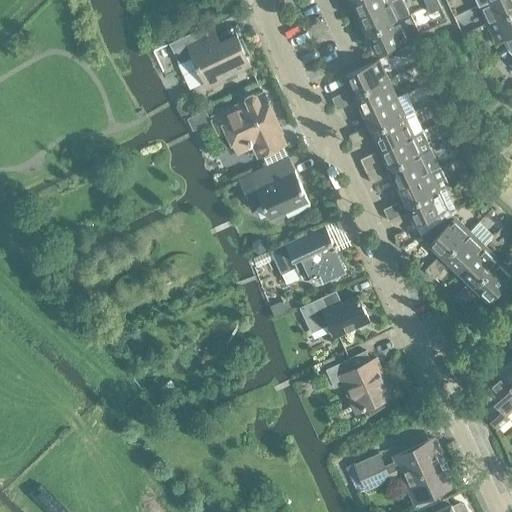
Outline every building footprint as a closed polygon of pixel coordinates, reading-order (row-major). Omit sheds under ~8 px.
[(350,0),(358,16),(392,0),(350,0)] [(392,0),(358,16),(367,34),(409,14),(402,0),(392,0)] [(437,0),(426,5),(429,12),(440,7),(437,0)] [(511,0),(489,0),(478,5),(487,24),(511,12),(511,0)] [(503,40),(508,51),(511,47),(511,12),(487,24),(496,43),(503,40)] [(409,14),(367,34),(376,54),(419,34),(410,14),(409,14)] [(194,57),(207,84),(250,63),(238,36),(215,46),(209,33),(176,49),(183,62),(194,57)] [(510,64),(511,66),(511,47),(508,51),(501,54),(510,64)] [(354,94),(382,81),(387,79),(379,60),(346,75),(354,94)] [(354,94),(364,114),(397,99),(387,79),(382,81),(354,94)] [(348,97),(346,92),(332,99),(334,103),(348,97)] [(255,143),(261,155),(284,145),(278,132),(282,131),(265,95),(258,98),(257,95),(253,95),(248,97),(247,100),(248,103),(214,119),(220,133),(228,129),(238,150),(255,143)] [(351,103),(349,97),(348,97),(334,103),(337,109),(351,103)] [(364,114),(372,132),(405,117),(405,116),(397,99),(364,114)] [(372,132),(381,150),(423,131),(414,112),(405,116),(405,117),(372,132)] [(349,136),(352,141),(366,135),(363,129),(349,136)] [(381,150),(389,169),(432,149),(423,131),(381,150)] [(366,135),(352,141),(354,146),(368,140),(366,135)] [(389,169),(398,187),(441,167),(432,149),(389,169)] [(288,217),(311,206),(308,200),(309,199),(289,156),(239,180),(245,193),(256,188),(270,217),(285,210),(288,217)] [(367,172),(369,178),(383,172),(380,166),(367,172)] [(398,187),(406,204),(445,188),(450,186),(441,167),(398,187)] [(383,172),(369,178),(372,184),(385,177),(383,172)] [(455,211),(445,188),(406,204),(400,207),(397,202),(390,206),(395,217),(403,214),(411,214),(420,235),(451,214),(455,211)] [(395,217),(390,206),(384,209),(389,220),(395,217)] [(428,244),(444,259),(469,231),(451,214),(420,235),(421,235),(428,244)] [(272,250),(281,270),(284,271),(297,266),(305,282),(320,274),(324,281),(325,281),(324,278),(344,269),(334,248),(337,247),(326,224),(272,250)] [(444,259),(459,273),(484,245),(469,231),(444,259)] [(466,280),(466,287),(470,291),(499,260),(484,245),(459,273),(466,280)] [(425,270),(430,274),(440,263),(436,259),(425,270)] [(489,301),(511,276),(511,271),(499,260),(470,291),(466,287),(460,293),(469,301),(475,296),(480,293),(489,301)] [(440,263),(430,274),(434,278),(445,267),(440,263)] [(469,301),(460,293),(455,298),(464,307),(469,301)] [(329,324),(335,336),(370,320),(358,294),(329,308),(324,296),(300,307),(311,332),(329,324)] [(343,383),(357,411),(393,394),(376,357),(371,360),(366,350),(326,368),(335,387),(343,383)] [(511,359),(500,370),(511,382),(511,359)] [(511,382),(500,370),(481,386),(494,400),(486,407),(494,416),(491,418),(499,427),(510,418),(507,414),(511,410),(511,382)] [(367,489),(389,479),(405,471),(417,497),(450,482),(432,444),(399,459),(400,460),(386,466),(380,453),(355,465),(367,489)] [(468,511),(465,503),(461,502),(453,505),(452,503),(432,511),(468,511)]
